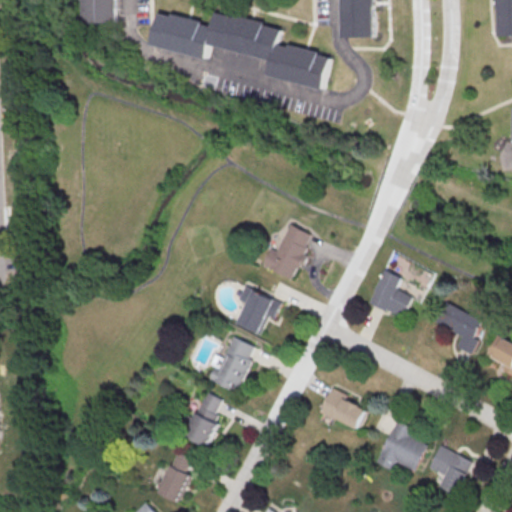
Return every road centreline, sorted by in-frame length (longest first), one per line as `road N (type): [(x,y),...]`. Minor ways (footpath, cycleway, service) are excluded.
road 1 (residential): [(387,203),(226,511)]
road 2 (residential): [(511,428),(326,328)]
road 3 (residential): [(417,134),(446,92),(450,0)]
road 4 (residential): [(419,0),(417,134)]
